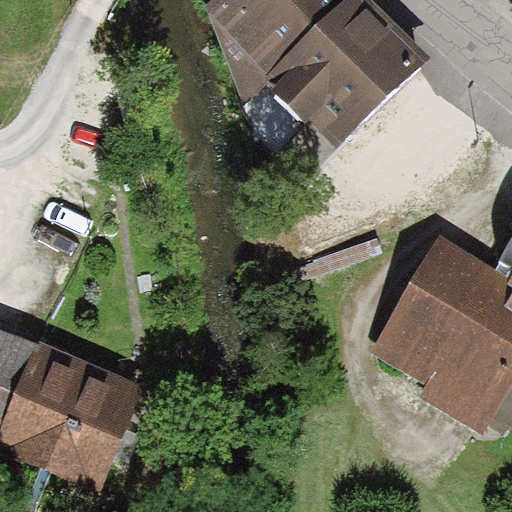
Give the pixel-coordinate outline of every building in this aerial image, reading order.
[(345,0),(216,0),(210,6),(199,16),(257,80),(345,0)] [(345,0),(257,80),(334,153),(422,67),(345,0)] [(511,297),(500,291),(431,249),(368,355),(427,389),(420,401),(480,437),(511,383),(511,297)] [(511,271),(500,291),(511,297),(511,271)] [(0,426),(29,352),(0,340),(0,426)] [(29,352),(0,426),(0,459),(91,495),(131,391),(29,352)]
